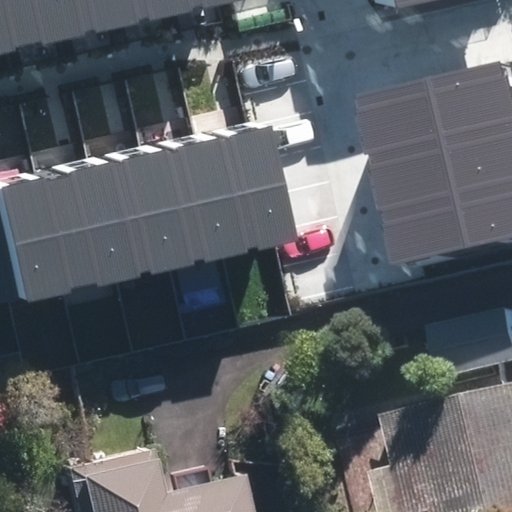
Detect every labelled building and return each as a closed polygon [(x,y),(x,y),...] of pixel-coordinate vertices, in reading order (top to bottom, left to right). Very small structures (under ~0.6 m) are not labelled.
[(57,39),(48,0),(0,0),(0,15),(7,50),(57,39)] [(109,27),(103,0),(48,0),(57,39),(109,27)] [(161,15),(157,0),(103,0),(109,27),(161,15)] [(216,3),(215,0),(157,0),(161,15),(216,3)] [(437,0),(399,0),(401,8),(437,0)] [(511,110),(501,64),(357,97),(370,155),(511,121),(511,110)] [(165,86),(100,106),(116,158),(181,138),(165,86)] [(511,181),(511,121),(370,155),(384,212),(511,181)] [(277,246),(250,130),(196,142),(222,259),(277,246)] [(222,259),(196,142),(142,154),(169,271),(222,259)] [(169,271),(142,154),(93,165),(120,282),(169,271)] [(120,282),(93,165),(48,175),(75,292),(120,282)] [(75,292),(48,175),(0,186),(0,201),(22,299),(23,304),(75,292)] [(511,181),(384,212),(397,267),(511,239),(511,181)] [(0,304),(22,299),(0,201),(0,304)] [(445,373),(511,356),(511,304),(432,324),(432,325),(445,373)] [(511,511),(511,384),(399,409),(409,458),(383,463),(393,511),(511,511)] [(67,465),(77,511),(252,511),(241,465),(163,483),(154,444),(67,465)]
